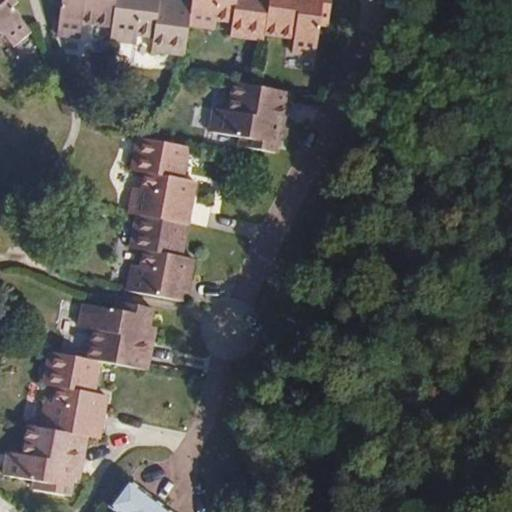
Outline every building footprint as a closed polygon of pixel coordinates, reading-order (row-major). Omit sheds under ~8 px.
[(10,6),(16,0),(0,0),(0,29),(4,34),(14,46),(32,31),(10,6)] [(81,24),(84,0),(53,0),(53,3),(61,4),(57,36),(79,38),(81,24)] [(111,27),(115,0),(84,0),(81,24),(111,27)] [(153,39),(157,0),(115,0),(111,27),(109,41),(135,44),(137,36),(153,39)] [(189,26),(192,3),(168,0),(157,0),(153,39),(151,53),(185,56),(189,26)] [(233,23),(236,0),(191,0),(192,3),(189,26),(216,30),(217,21),(233,23)] [(264,35),(268,0),(236,0),(233,23),(231,37),(263,41),(264,35)] [(294,38),(298,0),(268,0),(264,35),(294,38)] [(327,25),(330,0),(298,0),(294,38),(292,54),(316,57),(321,25),(327,25)] [(288,124),(294,93),(236,83),(230,113),(282,123),(288,124)] [(280,136),(282,123),(230,113),(213,110),(209,133),(241,139),(239,148),(277,154),(280,136)] [(285,137),(288,124),(282,123),(280,136),(285,137)] [(183,181),(189,148),(138,138),(131,171),(145,174),(183,181)] [(188,225),(196,183),(183,181),(145,174),(142,190),(134,188),(129,215),(137,216),(188,225)] [(182,258),(188,225),(137,216),(131,248),(144,251),(182,258)] [(186,303),(194,260),(182,258),(144,251),(141,266),(133,265),(128,292),(186,303)] [(150,328),(154,309),(117,302),(115,310),(84,304),(80,328),(94,331),(148,341),(150,328)] [(148,372),(153,342),(153,341),(148,341),(94,331),(88,360),(101,363),(148,372)] [(95,394),(101,363),(88,360),(50,352),(44,385),(56,387),(95,394)] [(99,441),(108,397),(95,394),(56,387),(53,404),(46,402),(40,429),(87,438),(99,441)] [(81,468),(87,438),(40,429),(28,426),(22,456),(75,467),(81,468)] [(73,479),(75,467),(22,456),(8,454),(3,476),(34,482),(33,490),(69,497),(73,479)] [(79,480),(81,468),(75,467),(73,479),(79,480)] [(169,511),(127,480),(107,507),(114,511),(169,511)] [(0,511),(27,511),(0,491),(0,511)]
